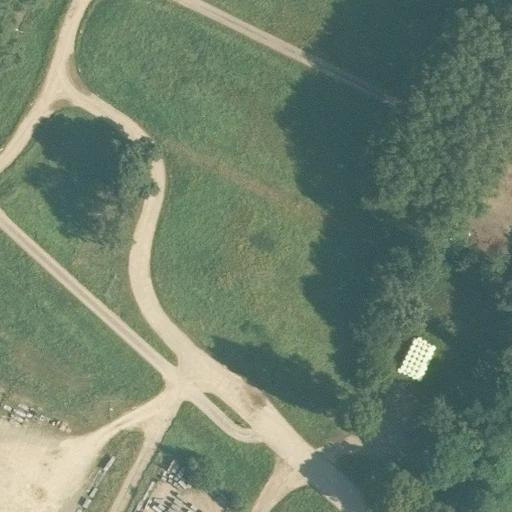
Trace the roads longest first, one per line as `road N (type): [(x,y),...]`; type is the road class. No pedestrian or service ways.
road 1 (track): [(136,135),(397,253),(475,250),(511,231)]
road 2 (track): [(175,0),(425,129),(496,207),(511,207)]
road 3 (track): [(194,356),(117,511)]
